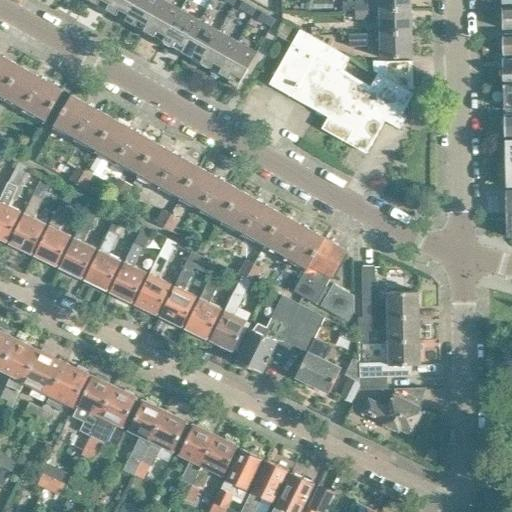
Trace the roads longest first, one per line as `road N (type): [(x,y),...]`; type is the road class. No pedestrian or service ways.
road 1 (residential): [(458,254),(413,238),(0,11)]
road 2 (residential): [(0,281),(459,506)]
road 3 (residential): [(458,254),(453,0)]
road 4 (residential): [(459,506),(468,467),(458,254)]
